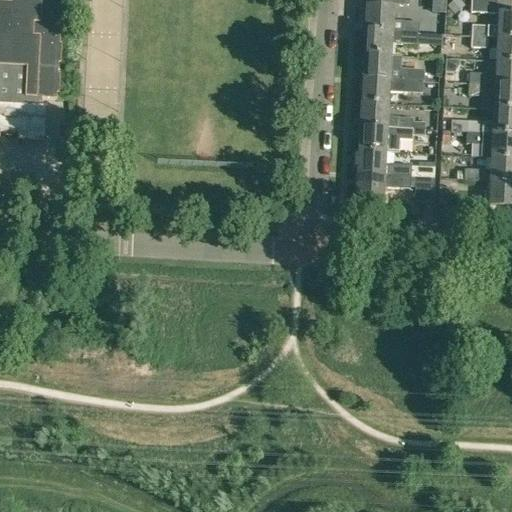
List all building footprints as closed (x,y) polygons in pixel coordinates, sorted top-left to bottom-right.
[(58,102),(58,98),(61,40),(56,40),(57,27),(62,27),(63,0),(0,0),(0,138),(1,139),(1,134),(19,135),(19,140),(45,141),(47,109),(42,109),(43,101),(58,102)] [(432,0),(432,15),(445,15),(445,0),(432,0)] [(465,7),(458,0),(455,0),(447,8),(454,16),(465,7)] [(495,15),(496,0),(494,0),(471,0),(470,14),(495,15)] [(366,8),(365,32),(417,35),(418,24),(392,22),(393,9),(366,8)] [(471,37),(487,38),(498,38),(511,39),(511,15),(499,14),(498,29),(471,27),(471,37)] [(365,32),(364,56),(390,57),(391,45),(417,47),(417,35),(365,32)] [(432,36),(432,47),(443,47),(443,37),(432,36)] [(487,50),(487,38),(471,37),(470,49),(487,50)] [(511,63),(511,39),(498,38),(496,62),(511,63)] [(401,58),(390,57),(364,56),(363,80),(422,83),(423,79),(415,79),(416,73),(400,72),(401,58)] [(511,87),(511,63),(496,62),(496,76),(469,75),(468,85),(511,87)] [(422,83),(363,80),(361,104),(388,105),(388,94),(422,96),(422,83)] [(495,99),(494,110),(511,111),(511,87),(468,85),(468,98),(495,99)] [(387,118),(388,105),(361,104),(360,128),(386,129),(425,131),(425,125),(412,124),(413,120),(387,118)] [(450,132),(463,133),(467,133),(483,134),(493,134),(511,135),(511,111),(494,110),(493,124),(451,122),(450,132)] [(71,143),(72,128),(59,128),(59,142),(71,143)] [(359,152),(385,153),(398,154),(399,142),(411,142),(412,137),(424,137),(425,131),(386,129),(360,128),(359,152)] [(450,133),(442,133),(441,144),(449,145),(450,133)] [(483,134),(467,133),(463,133),(463,145),(480,146),(480,158),(492,158),(511,159),(511,135),(493,134),(483,134)] [(384,166),(385,153),(359,152),(357,176),(384,177),(434,179),(434,169),(384,166)] [(511,183),(511,159),(492,158),(491,172),(464,171),(464,181),(490,182),(511,183)] [(434,179),(384,177),(357,176),(356,200),(383,201),(383,190),(410,191),(410,187),(414,187),(413,204),(433,205),(434,179)] [(511,207),(511,183),(490,182),(489,206),(511,207)] [(450,190),(438,189),(438,206),(449,206),(450,190)]
